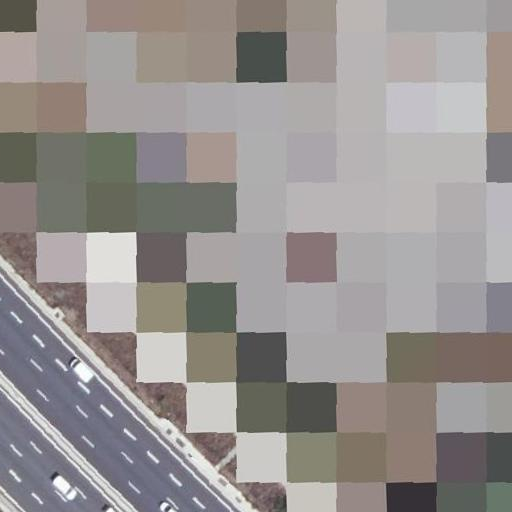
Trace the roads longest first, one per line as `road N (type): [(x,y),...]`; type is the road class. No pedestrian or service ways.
road 1 (motorway): [(165,511),(0,346)]
road 2 (motorway): [(0,421),(88,511)]
